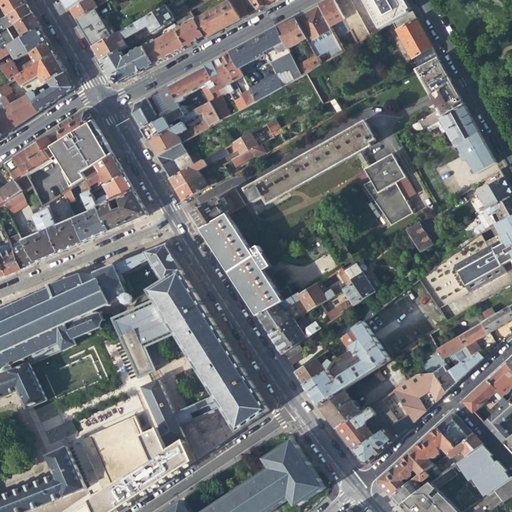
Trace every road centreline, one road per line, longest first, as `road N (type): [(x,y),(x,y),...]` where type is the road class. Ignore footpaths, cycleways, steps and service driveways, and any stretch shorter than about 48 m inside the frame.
road 1 (residential): [(104,106),(305,0)]
road 2 (residential): [(294,407),(174,217)]
road 3 (residential): [(0,291),(174,217)]
road 4 (residential): [(137,511),(294,407)]
road 5 (residential): [(420,0),(511,161)]
road 6 (residential): [(174,217),(104,106)]
road 7 (residential): [(451,401),(357,488)]
